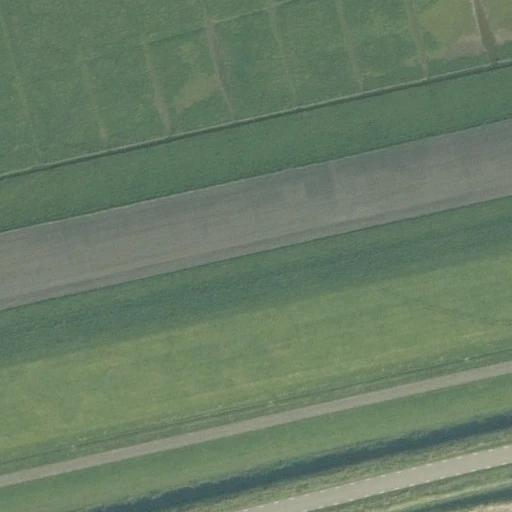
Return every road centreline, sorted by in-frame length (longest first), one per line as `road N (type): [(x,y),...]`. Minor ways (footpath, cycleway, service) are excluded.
road 1 (track): [(0,299),(511,184)]
road 2 (tertiary): [(271,511),(511,454)]
